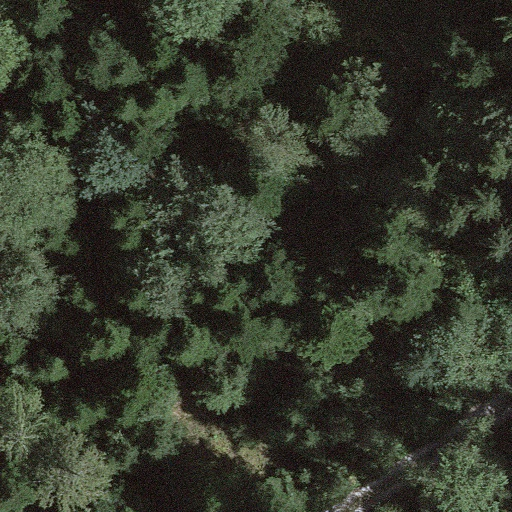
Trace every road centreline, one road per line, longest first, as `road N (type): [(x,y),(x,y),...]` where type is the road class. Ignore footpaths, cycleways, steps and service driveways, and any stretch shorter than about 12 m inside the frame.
road 1 (track): [(0,211),(32,193),(220,141),(279,109),(340,58),(384,0)]
road 2 (track): [(339,511),(511,399)]
